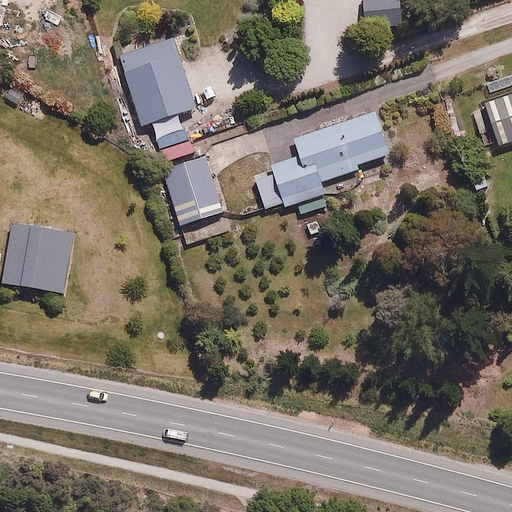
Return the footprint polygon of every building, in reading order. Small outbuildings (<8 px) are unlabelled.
[(177,39),(118,58),(141,132),(200,113),(177,39)] [(511,92),(483,104),(500,151),(511,146),(511,92)] [(324,186),(391,158),(373,115),(294,148),(296,153),(250,173),(266,212),(281,206),(288,223),(332,205),(324,186)] [(205,156),(161,170),(180,230),(224,216),(205,156)] [(72,230),(14,221),(4,286),(62,295),(72,230)]
